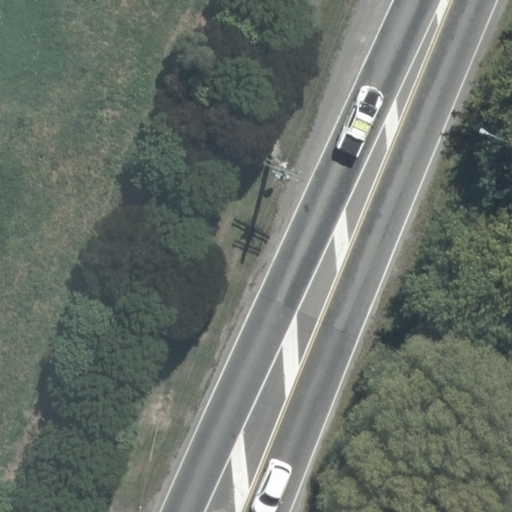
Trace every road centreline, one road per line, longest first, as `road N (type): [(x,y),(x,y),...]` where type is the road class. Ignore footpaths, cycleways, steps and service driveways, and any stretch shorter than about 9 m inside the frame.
road 1 (secondary): [(444,0),(313,310)]
road 2 (secondary): [(183,511),(313,310)]
road 3 (secondary): [(313,310),(253,511)]
